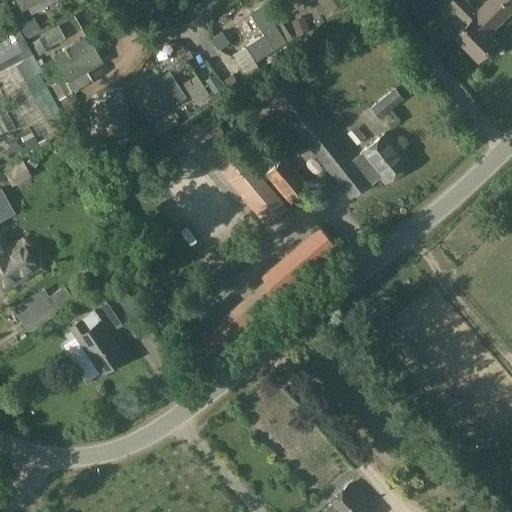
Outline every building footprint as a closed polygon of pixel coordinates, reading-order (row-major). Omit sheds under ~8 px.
[(15,0),(21,10),(39,0),(15,0)] [(40,0),(29,6),(37,24),(60,13),(53,0),(40,0)] [(123,0),(134,17),(153,6),(149,0),(123,0)] [(317,0),(325,12),(343,0),(317,0)] [(372,0),(353,0),(360,9),(373,0),(372,0)] [(491,29),(475,13),(463,0),(451,0),(447,4),(467,24),(454,36),(477,60),(495,42),(490,37),(494,32),(491,29)] [(511,0),(488,0),(475,13),(491,29),(511,9),(511,0)] [(264,35),(247,45),(255,59),(285,41),(262,4),(250,12),(264,35)] [(425,49),(441,36),(421,9),(404,21),(425,49)] [(33,17),(18,26),(26,39),(41,31),(33,17)] [(303,17),(290,22),(295,33),(308,28),(303,17)] [(49,28),(41,33),(49,47),(57,42),(49,28)] [(220,31),(210,39),(218,51),(229,43),(220,31)] [(41,33),(29,40),(38,55),(50,48),(49,47),(41,33)] [(101,61),(86,36),(54,56),(69,80),(101,61)] [(245,47),(233,54),(246,76),(259,68),(245,47)] [(230,73),(222,79),(229,90),(238,84),(230,73)] [(213,74),(204,80),(212,92),(221,86),(213,74)] [(151,90),(142,96),(155,116),(185,98),(172,77),(162,83),(159,78),(148,85),(151,90)] [(62,79),(51,86),(58,99),(69,93),(62,79)] [(199,80),(185,88),(196,105),(209,96),(199,80)] [(410,163),(386,133),(353,160),(291,83),(271,99),(349,197),(377,174),(384,184),(410,163)] [(378,119),(403,100),(394,88),(369,108),(378,119)] [(138,92),(130,97),(144,118),(152,113),(143,100),(141,97),(138,92)] [(125,103),(116,104),(96,105),(98,134),(127,133),(125,103)] [(170,113),(153,123),(155,126),(160,134),(177,123),(174,119),(171,114),(170,113)] [(6,128),(0,130),(0,148),(0,150),(14,142),(6,128)] [(203,151),(266,226),(288,208),(226,133),(203,151)] [(30,155),(26,163),(35,167),(39,160),(30,155)] [(10,164),(2,168),(5,174),(11,186),(30,176),(20,158),(10,164)] [(285,158),(266,174),(291,205),(311,189),(285,158)] [(5,252),(0,243),(0,221),(15,213),(5,196),(0,198),(0,286),(2,290),(37,270),(21,242),(5,252)] [(338,254),(315,229),(260,278),(264,283),(280,303),(338,254)] [(34,272),(0,292),(0,305),(2,308),(42,284),(34,272)] [(63,286),(48,296),(51,300),(58,312),(73,302),(63,286)] [(129,319),(111,292),(110,291),(98,299),(116,327),(129,319)] [(28,331),(58,312),(51,300),(20,319),(28,331)] [(125,357),(93,311),(70,326),(101,373),(125,357)] [(348,484),(327,503),(329,504),(335,511),(372,511),(373,511),(370,508),(348,484)]
